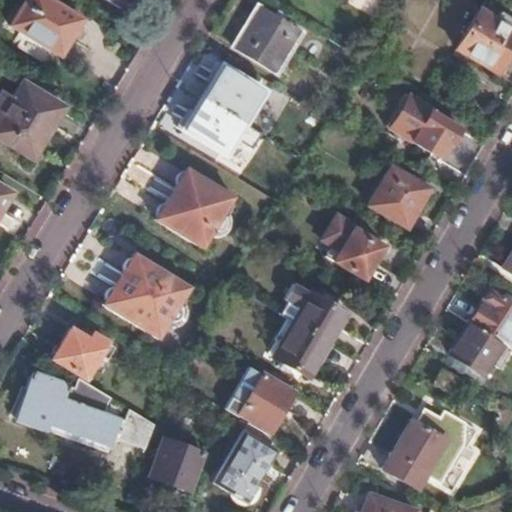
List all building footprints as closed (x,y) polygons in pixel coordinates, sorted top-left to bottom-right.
[(24,0),(8,26),(56,56),(78,19),(47,0),(24,0)] [(104,0),(119,9),(124,0),(104,0)] [(234,51),(272,75),(283,57),(287,59),(295,46),(291,43),(299,31),(261,8),(234,51)] [(454,48),(494,72),(511,43),(511,20),(498,12),(494,19),(477,9),(454,48)] [(220,65),(199,99),(242,125),(262,92),(220,65)] [(0,114),(0,139),(13,148),(20,136),(37,147),(61,107),(20,82),(0,114)] [(386,128),(437,158),(457,127),(428,110),(430,107),(407,94),(386,128)] [(242,125),(199,99),(180,130),(223,157),(242,125)] [(366,204),(405,228),(427,189),(388,167),(366,204)] [(229,200),(183,171),(151,222),(199,250),(209,233),(213,235),(215,234),(219,232),(222,228),(223,225),(223,220),(222,217),(219,215),(229,200)] [(0,207),(8,194),(0,188),(0,207)] [(323,254),(361,277),(380,245),(367,238),(370,234),(353,224),(352,226),(333,215),(320,237),(329,243),(323,254)] [(511,249),(500,268),(511,275),(511,249)] [(186,288),(131,255),(99,308),(153,342),(164,325),(166,326),(169,326),(174,325),(176,322),(178,319),(178,316),(178,312),(177,309),(176,308),(175,306),(186,288)] [(282,306),(278,312),(293,320),(326,339),(342,313),(309,292),(307,295),(291,285),(280,304),(282,306)] [(499,343),(505,347),(511,335),(511,305),(510,305),(511,301),(511,298),(501,292),(498,297),(486,290),(466,322),(499,343)] [(326,339),(293,320),(273,353),(306,373),(326,339)] [(499,343),(466,322),(446,353),(479,374),(499,343)] [(49,358),(84,379),(105,344),(88,333),(85,339),(68,328),(49,358)] [(238,406),(259,372),(249,366),(228,400),(238,406)] [(431,383),(447,393),(455,381),(448,376),(439,371),(431,383)] [(293,391),(259,372),(238,406),(236,410),(269,430),(293,391)] [(109,399),(101,394),(75,384),(72,393),(32,375),(12,422),(58,441),(59,438),(88,446),(87,448),(104,453),(108,440),(116,443),(118,440),(142,450),(152,424),(127,409),(122,421),(103,413),(109,399)] [(381,467),(414,487),(423,472),(435,480),(448,460),(435,451),(443,439),(429,431),(438,417),(426,410),(417,424),(410,419),(381,467)] [(211,480),(245,500),(276,449),(242,429),(211,480)] [(146,476),(186,491),(199,454),(159,439),(146,476)] [(359,511),(413,511),(366,493),(359,511)]
